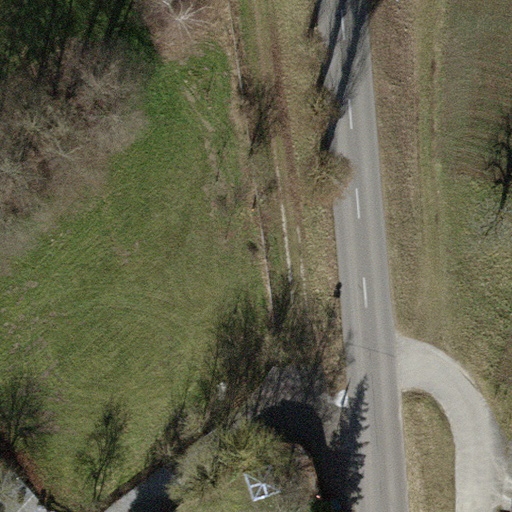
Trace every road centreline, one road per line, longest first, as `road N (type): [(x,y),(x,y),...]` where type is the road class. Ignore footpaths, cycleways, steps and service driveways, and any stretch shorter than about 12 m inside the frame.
road 1 (tertiary): [(342,0),(386,511)]
road 2 (track): [(373,372),(420,369),(455,386),(477,429),(476,511)]
